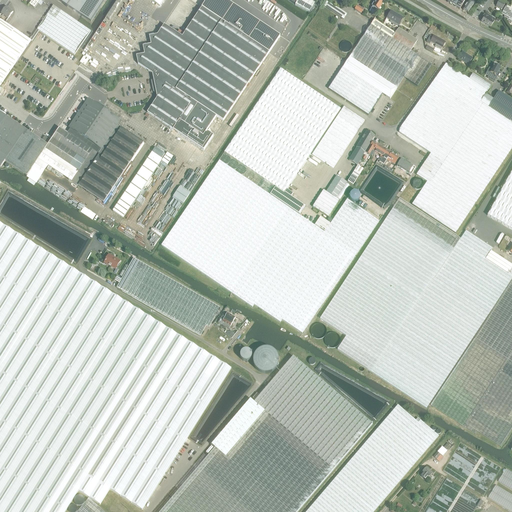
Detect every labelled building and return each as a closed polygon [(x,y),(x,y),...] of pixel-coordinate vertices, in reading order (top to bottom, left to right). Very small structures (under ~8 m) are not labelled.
[(40,0),(39,0),(32,0),(30,2),(29,4),(34,8),(40,0)] [(56,0),(68,7),(92,22),(106,0),(56,0)] [(144,54),(136,56),(138,64),(146,69),(148,71),(152,74),(154,84),(152,84),(153,88),(155,88),(157,98),(149,110),(147,113),(203,151),(213,136),(206,131),(216,117),(223,121),(275,44),(280,37),(225,0),(206,0),(202,8),(201,8),(182,37),(164,25),(157,35),(149,36),(151,44),(143,46),(144,54)] [(297,0),(295,5),(298,6),(310,13),(315,4),(308,0),(297,0)] [(373,6),(371,9),(369,12),(374,15),(376,13),(378,10),(378,11),(383,3),(382,3),(382,2),(381,1),(380,1),(377,0),(375,4),(373,3),(372,6),(373,6)] [(459,0),(456,6),(460,9),(465,0),(459,0)] [(343,20),(346,16),(347,15),(327,1),(323,7),(343,20)] [(468,13),(475,2),(473,1),(471,4),(468,2),(463,10),(468,13)] [(74,55),(90,31),(53,6),(37,30),(74,55)] [(357,6),(355,10),(361,14),(363,11),(357,6)] [(8,19),(13,12),(6,7),(1,14),(8,19)] [(505,7),(501,14),(505,16),(504,18),(508,20),(507,21),(511,23),(511,20),(511,14),(511,13),(508,11),(509,9),(505,7)] [(399,26),(403,18),(391,11),(386,19),(399,26)] [(490,28),(495,20),(486,14),(481,22),(490,28)] [(0,85),(13,66),(31,40),(1,20),(0,20),(0,85)] [(374,21),(371,26),(410,52),(417,41),(398,29),(395,34),(374,21)] [(418,57),(410,52),(371,26),(358,45),(325,95),(344,107),(312,155),(333,169),(355,136),(382,94),(390,99),(418,57)] [(430,42),(436,45),(435,47),(440,50),(441,48),(442,49),(445,43),(433,37),(430,42)] [(26,53),(21,60),(33,68),(36,63),(33,61),(34,58),(32,57),(31,59),(28,57),(30,55),(26,53)] [(468,65),(472,59),(462,53),(458,59),(468,65)] [(508,154),(511,148),(511,123),(480,103),(486,95),(491,86),(483,81),(473,74),(469,80),(460,74),(445,64),(401,127),(398,132),(430,154),(416,175),(427,182),(412,205),(455,234),(508,154)] [(494,65),(492,70),(489,68),(485,75),(488,77),(487,79),(494,83),(496,80),(497,77),(498,77),(500,72),(499,71),(500,68),(498,67),(498,66),(496,65),(495,66),(494,65)] [(314,226),(299,215),(270,196),(275,188),(284,194),(286,190),(340,110),(280,70),(161,245),(204,276),(252,308),(254,306),(280,323),(282,321),(302,335),(378,222),(346,199),(330,224),(320,217),(314,226)] [(493,99),(486,95),(480,103),(511,123),(511,100),(507,97),(499,91),(493,99)] [(0,167),(1,167),(5,161),(15,168),(27,177),(39,160),(78,186),(103,203),(110,193),(119,179),(143,143),(126,132),(118,126),(121,121),(102,109),(88,100),(82,108),(78,114),(74,120),(69,128),(70,129),(67,134),(59,128),(56,133),(51,141),(45,137),(41,142),(13,122),(11,120),(0,112),(0,167)] [(367,132),(358,146),(366,150),(374,137),(367,132)] [(372,150),(375,152),(376,150),(374,149),(377,145),(373,142),(366,153),(370,155),(372,150)] [(378,160),(381,162),(388,152),(377,145),(374,149),(376,150),(375,152),(381,156),(378,160)] [(153,146),(115,212),(126,219),(164,153),(153,146)] [(356,166),(366,150),(358,146),(349,161),(356,166)] [(160,164),(164,166),(165,164),(167,166),(173,156),(167,152),(160,164)] [(386,161),(391,153),(388,152),(381,162),(383,163),(384,162),(385,162),(386,161)] [(399,158),(391,153),(386,161),(389,163),(390,162),(395,165),(399,158)] [(411,176),(415,169),(401,160),(396,167),(411,176)] [(496,200),(487,216),(511,229),(511,171),(502,190),(496,200)] [(361,176),(359,175),(354,172),(348,182),(353,186),(353,185),(356,186),(357,184),(356,184),(357,182),(358,182),(361,176)] [(346,183),(336,177),(326,192),(336,199),(342,190),(345,192),(349,185),(346,184),(346,183)] [(180,185),(172,198),(183,204),(191,192),(180,185)] [(288,197),(284,194),(275,188),(270,196),(299,215),(305,208),(288,197)] [(348,197),(356,203),(362,195),(354,189),(348,197)] [(328,218),(338,202),(322,191),(312,207),(328,218)] [(461,240),(455,236),(400,199),(320,319),(345,336),(337,349),(371,372),(432,281),(433,279),(435,279),(461,240)] [(93,220),(96,215),(84,207),(81,212),(93,220)] [(0,511),(64,511),(78,491),(100,505),(109,490),(142,510),(231,369),(0,223),(0,511)] [(493,249),(466,231),(461,240),(435,279),(433,279),(432,281),(371,372),(427,409),(484,323),(511,280),(511,269),(509,275),(486,259),(491,252),(493,249)] [(511,269),(511,265),(491,252),(486,259),(509,275),(511,269)] [(109,255),(104,263),(116,269),(113,273),(116,275),(119,270),(116,268),(120,261),(109,255)] [(117,288),(122,291),(139,262),(133,259),(129,267),(125,265),(119,276),(123,278),(117,288)] [(209,302),(139,262),(122,291),(194,332),(200,336),(206,325),(209,327),(214,317),(220,308),(209,302)] [(476,339),(511,362),(511,282),(504,295),(476,339)] [(221,317),(218,323),(222,326),(228,329),(229,329),(230,327),(229,327),(230,326),(231,326),(235,318),(235,317),(227,313),(225,316),(224,319),(221,317)] [(237,313),(235,317),(235,318),(244,323),(247,318),(237,313)] [(475,339),(431,405),(475,434),(477,431),(501,447),(511,429),(511,362),(476,339),(475,339)] [(259,346),(251,368),(273,375),(280,353),(259,346)] [(243,349),(239,358),(249,362),(252,352),(243,349)] [(215,449),(160,511),(297,511),(372,424),(293,357),(254,403),(265,412),(226,457),(215,449)] [(250,399),(211,445),(215,449),(226,457),(265,412),(254,403),(250,399)] [(374,511),(403,479),(439,437),(418,418),(415,421),(401,409),(398,406),(396,409),(389,417),(350,462),(312,507),(307,511),(374,511)] [(420,476),(424,479),(425,480),(427,477),(431,481),(434,478),(430,476),(432,473),(426,468),(422,473),(423,474),(420,476)] [(511,472),(506,469),(498,482),(511,490),(511,472)] [(511,511),(511,495),(496,486),(488,499),(497,505),(510,511),(511,511)] [(103,511),(88,499),(77,511),(103,511)]
